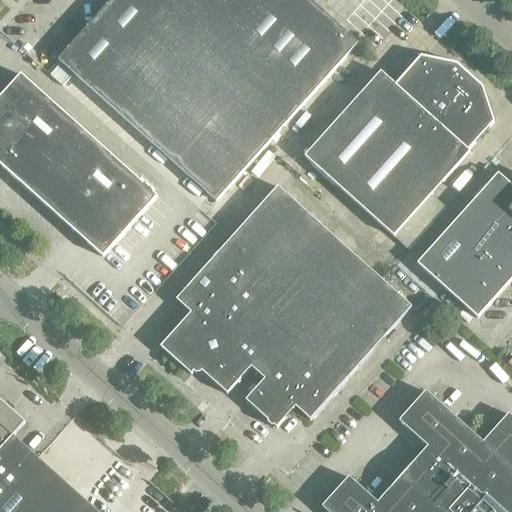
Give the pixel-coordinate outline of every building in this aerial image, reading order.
[(308,0),(112,0),(58,61),(216,202),(358,44),(308,0)] [(469,152),(494,123),(483,89),(457,65),(421,58),(396,86),(381,73),(305,158),(394,238),(470,153),(469,152)] [(0,98),(0,165),(103,258),(157,198),(21,76),(0,98)] [(417,265),(443,288),(478,319),(511,281),(511,186),(498,175),(417,265)] [(310,421),(412,308),(278,188),(176,301),(191,314),(160,348),(191,376),(198,369),(227,395),(251,369),(265,380),(246,401),(277,429),(296,408),(310,421)] [(399,422),(421,442),(428,448),(378,504),(349,478),(322,508),(326,511),(511,511),(511,418),(509,415),(483,444),(426,392),(399,422)] [(0,511),(96,511),(14,437),(26,424),(0,400),(0,511)]
